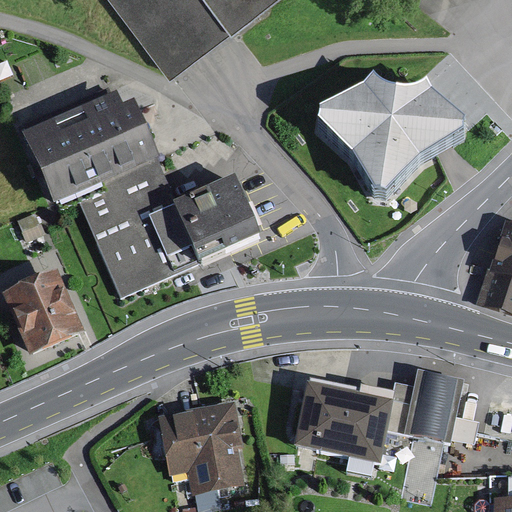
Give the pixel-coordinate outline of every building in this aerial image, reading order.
[(105,0),(161,73),(258,0),(105,0)] [(354,161),(374,201),(389,203),(420,167),(463,141),(462,130),(430,102),(426,95),(412,102),(397,104),(384,100),(374,91),(367,98),(322,123),(321,132),(354,161)] [(43,212),(144,171),(119,109),(18,150),(43,212)] [(232,186),(160,215),(181,267),(253,239),(232,186)] [(511,241),(496,237),(474,305),(511,317),(511,241)] [(78,337),(55,284),(10,303),(34,356),(78,337)] [(389,404),(380,462),(442,472),(456,390),(410,383),(408,395),(391,392),(389,404)] [(389,404),(308,391),(298,448),(380,462),(389,404)] [(489,407),(467,402),(463,421),(485,426),(489,407)] [(234,413),(166,425),(174,474),(192,471),(196,497),(241,489),(235,452),(240,451),(234,413)]
